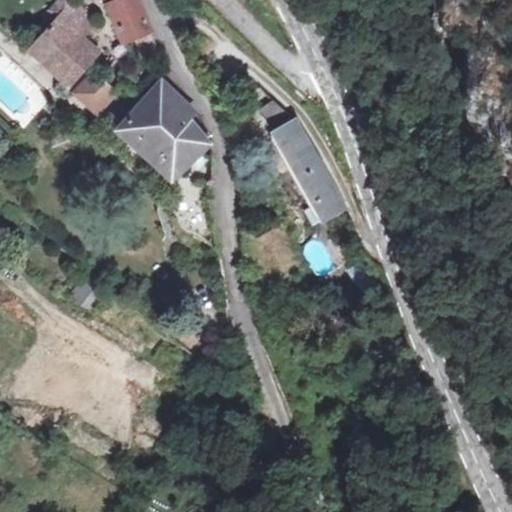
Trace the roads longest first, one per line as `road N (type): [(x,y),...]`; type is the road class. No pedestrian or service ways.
road 1 (track): [(325,511),(240,315),(223,187),(168,19),(170,0)]
road 2 (tertiary): [(502,511),(319,72)]
road 3 (track): [(168,19),(183,14),(202,24),(275,85),(315,130),(371,243),(392,256)]
road 4 (residential): [(222,0),(287,67),(319,72)]
